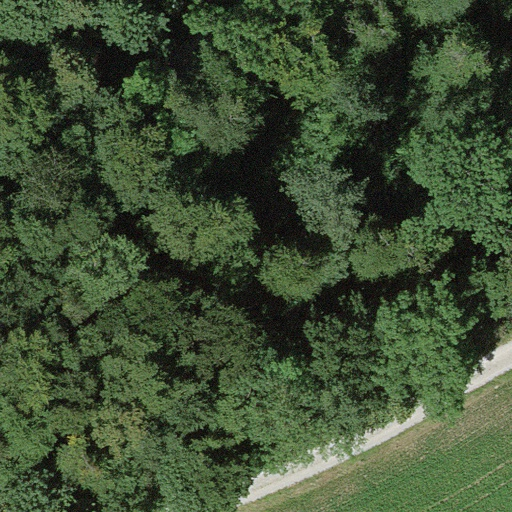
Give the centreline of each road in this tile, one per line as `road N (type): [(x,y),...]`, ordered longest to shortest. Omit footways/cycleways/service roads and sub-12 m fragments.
road 1 (track): [(277,0),(62,168),(0,229)]
road 2 (track): [(190,511),(511,355)]
